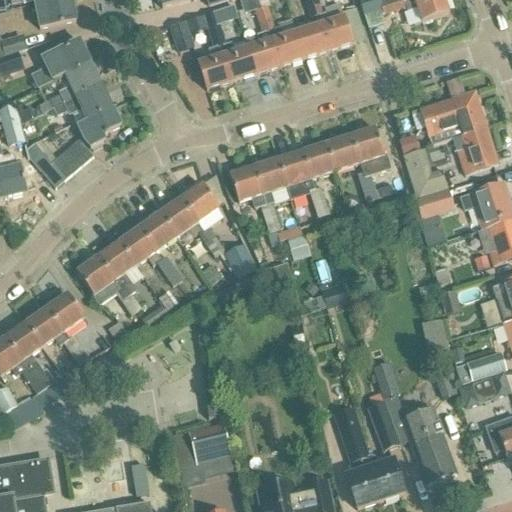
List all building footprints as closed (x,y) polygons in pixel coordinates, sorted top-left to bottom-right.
[(69,0),(32,0),(34,8),(42,7),(70,2),(69,0)] [(158,0),(161,11),(190,6),(188,0),(158,0)] [(205,0),(208,10),(239,0),(205,0)] [(317,19),(310,0),(303,0),(310,21),(317,19)] [(317,0),(310,0),(317,19),(320,28),(328,55),(353,48),(344,20),(328,26),(326,17),(323,17),(317,0)] [(377,0),(367,0),(359,3),(365,23),(383,17),(380,6),(377,0)] [(396,7),(394,8),(395,13),(406,10),(404,4),(402,0),(398,0),(396,1),(394,1),(396,7)] [(442,0),(417,0),(413,1),(421,26),(449,17),(442,0)] [(394,1),(380,6),(383,17),(395,13),(394,8),(396,7),(394,1)] [(70,2),(42,7),(46,31),(75,25),(70,2)] [(266,10),(255,14),(255,15),(259,26),(264,25),(264,23),(270,21),(266,10)] [(264,25),(259,26),(262,37),(273,33),(270,21),(264,23),(264,25)] [(218,25),(206,29),(210,42),(216,40),(216,38),(221,36),(218,25)] [(185,26),(169,31),(178,55),(193,50),(185,26)] [(304,63),(328,55),(320,28),(295,36),(304,63)] [(273,33),(268,35),(270,44),(279,71),(304,63),(295,36),(283,40),(280,31),(273,33)] [(248,51),(246,52),(255,79),(279,71),(270,44),(268,35),(262,37),(257,39),(260,47),(248,51)] [(216,40),(210,42),(213,51),(214,52),(225,48),(221,36),(216,38),(216,40)] [(10,38),(0,39),(0,46),(3,60),(16,56),(14,48),(13,48),(10,38)] [(47,72),(32,79),(38,92),(64,79),(90,67),(80,44),(42,63),(47,72)] [(213,51),(208,53),(211,63),(222,59),(233,56),(230,46),(225,48),(214,52),(213,51)] [(246,52),(237,54),(233,56),(222,59),(231,86),(255,79),(246,52)] [(3,60),(0,61),(0,79),(22,72),(16,56),(3,60)] [(211,63),(197,67),(206,94),(231,86),(222,59),(211,63)] [(60,98),(39,108),(42,116),(53,111),(101,88),(90,67),(64,79),(70,91),(59,96),(60,98)] [(459,82),(446,86),(452,104),(448,105),(459,141),(485,133),(474,97),(465,99),(459,82)] [(101,88),(53,111),(56,119),(67,114),(69,119),(81,113),(86,125),(87,125),(113,112),(101,88)] [(448,105),(420,114),(432,150),(459,141),(448,105)] [(86,125),(77,129),(90,152),(102,146),(99,140),(121,129),(113,112),(87,125),(86,125)] [(0,128),(1,128),(8,154),(25,149),(16,113),(0,116),(0,128)] [(375,132),(351,140),(360,168),(384,160),(384,159),(375,132)] [(462,152),(456,154),(464,179),(497,169),(485,133),(459,141),(462,152)] [(351,140),(326,148),(335,176),(359,168),(360,168),(351,140)] [(411,142),(399,144),(402,157),(414,155),(411,142)] [(78,143),(68,152),(83,169),(93,160),(78,143)] [(39,145),(34,149),(65,184),(74,177),(59,160),(55,163),(39,145)] [(326,148),(302,156),(311,184),(335,176),(326,148)] [(0,149),(0,190),(3,204),(27,198),(20,170),(5,173),(0,149)] [(34,149),(27,155),(27,160),(55,193),(65,184),(34,149)] [(68,152),(59,160),(74,177),(83,169),(68,152)] [(424,153),(404,159),(419,203),(449,193),(442,173),(431,177),(424,153)] [(302,156),(278,164),(287,192),(302,187),(311,184),(302,156)] [(384,160),(360,168),(359,168),(362,178),(364,181),(370,179),(391,173),(386,159),(384,159),(384,160)] [(278,164),(254,171),(263,200),(274,196),(287,192),(278,164)] [(254,171),(229,179),(238,207),(263,200),(254,171)] [(362,178),(357,179),(366,206),(378,202),(393,198),(390,187),(374,191),(370,179),(364,181),(362,178)] [(471,199),(460,202),(464,214),(475,211),(482,234),(489,232),(511,224),(511,216),(511,214),(511,212),(511,203),(507,202),(503,187),(470,198),(471,199)] [(202,188),(181,203),(198,227),(219,212),(202,188)] [(321,191),(308,195),(317,222),(329,218),(321,191)] [(448,195),(414,206),(420,224),(454,213),(448,195)] [(266,209),(259,210),(268,238),(281,234),(281,233),(272,207),(274,196),(263,200),(266,209)] [(347,211),(358,208),(355,200),(350,198),(343,200),(347,211)] [(181,203),(160,217),(177,241),(198,227),(181,203)] [(160,217),(139,232),(156,256),(165,249),(176,242),(177,241),(160,217)] [(511,224),(489,232),(496,255),(489,257),(493,269),(511,263),(511,224)] [(208,231),(203,234),(198,238),(205,249),(210,245),(212,247),(217,244),(208,231)] [(281,234),(268,238),(267,238),(269,248),(286,243),(293,266),(310,261),(304,238),(294,241),(291,231),(281,233),(281,234)] [(139,232),(119,246),(135,270),(155,256),(156,256),(139,232)] [(210,245),(205,249),(214,261),(224,254),(217,244),(212,247),(210,245)] [(119,246),(97,261),(128,306),(133,303),(140,312),(146,308),(149,306),(139,292),(135,295),(124,278),(135,270),(119,246)] [(165,249),(156,256),(155,256),(161,264),(167,260),(171,258),(165,249)] [(437,252),(427,254),(438,289),(450,286),(446,272),(443,273),(437,252)] [(248,259),(233,266),(241,282),(256,275),(248,259)] [(161,264),(156,267),(172,290),(183,284),(167,260),(161,264)] [(474,264),(477,275),(489,271),(486,260),(474,264)] [(97,261),(77,276),(99,308),(114,297),(130,320),(140,313),(140,312),(133,303),(128,306),(97,261)] [(201,276),(210,290),(221,282),(212,268),(201,276)] [(313,281),(318,300),(340,294),(335,275),(313,281)] [(496,307),(481,316),(486,332),(504,327),(511,324),(511,284),(500,289),(491,291),(496,307)] [(168,295),(158,302),(168,315),(177,309),(168,295)] [(455,295),(439,299),(445,320),(461,316),(455,295)] [(68,298),(46,313),(63,337),(84,322),(68,298)] [(46,313),(25,328),(42,351),(55,342),(60,349),(63,347),(70,358),(75,354),(76,356),(81,352),(73,340),(67,344),(62,337),(63,337),(46,313)] [(25,328),(4,342),(21,366),(31,359),(42,351),(25,328)] [(295,348),(304,346),(300,328),(291,330),(295,348)] [(423,337),(428,355),(448,350),(443,332),(423,337)] [(4,342),(0,345),(0,380),(11,373),(21,366),(4,342)] [(75,354),(70,358),(79,370),(89,363),(81,352),(76,356),(75,354)] [(461,352),(452,354),(455,367),(464,364),(461,352)] [(117,354),(0,421),(0,422),(9,438),(43,418),(40,413),(123,365),(117,354)] [(465,368),(455,371),(461,389),(506,375),(501,356),(465,367),(465,368)] [(31,359),(21,366),(26,373),(21,376),(22,377),(28,386),(33,383),(34,385),(39,382),(46,392),(53,387),(45,376),(38,380),(31,370),(36,367),(31,359)] [(21,366),(11,373),(16,380),(22,377),(21,376),(26,373),(21,366)] [(373,372),(381,396),(383,402),(393,398),(394,400),(395,399),(399,398),(387,367),(373,372)] [(447,377),(434,382),(441,403),(454,398),(447,377)] [(490,381),(496,400),(510,395),(504,377),(490,381)] [(33,383),(28,386),(36,398),(46,392),(39,382),(34,385),(33,383)] [(472,387),(460,392),(466,411),(479,406),(472,387)] [(381,396),(368,401),(372,411),(385,406),(383,402),(381,396)] [(219,397),(205,398),(208,423),(221,421),(219,397)] [(372,411),(367,413),(382,456),(400,450),(385,406),(372,411)] [(491,424),(510,420),(508,409),(489,413),(491,424)] [(457,479),(442,438),(443,437),(439,427),(438,427),(433,413),(402,425),(426,491),(457,479)] [(361,511),(381,505),(366,461),(350,414),(334,419),(353,476),(345,479),(356,511),(361,511)] [(511,421),(486,431),(495,456),(503,453),(506,461),(511,459),(511,421)] [(223,429),(171,442),(179,480),(199,475),(198,471),(231,461),(223,429)] [(405,497),(393,463),(382,467),(381,464),(372,459),(366,461),(381,505),(405,497)] [(47,465),(0,472),(0,511),(150,511),(149,506),(116,511),(44,511),(42,499),(52,497),(47,465)] [(143,469),(133,470),(138,500),(148,498),(143,469)] [(264,495),(259,496),(262,511),(330,511),(325,486),(306,490),(307,493),(293,496),(292,489),(286,490),(282,485),(277,481),(269,483),(266,489),(264,495)]
